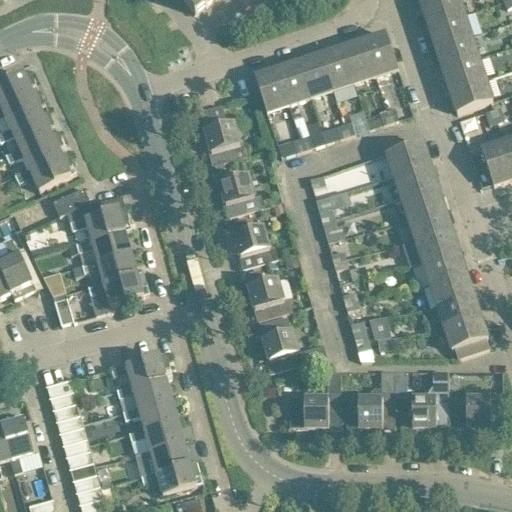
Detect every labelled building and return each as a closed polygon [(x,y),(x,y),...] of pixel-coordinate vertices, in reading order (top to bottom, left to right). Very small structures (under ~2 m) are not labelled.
[(180,0),(196,18),(195,19),(195,20),(219,0),(180,0)] [(464,19),(457,0),(448,0),(421,9),(429,31),(464,19)] [(471,41),(464,19),(429,31),(436,53),(471,41)] [(398,75),(386,39),(365,46),(376,82),(398,75)] [(478,63),(471,41),(436,53),(443,74),(478,63)] [(376,82),(365,46),(343,53),(355,89),(376,82)] [(355,89),(343,53),(321,60),(333,96),(355,89)] [(333,96),(321,60),(300,68),(311,103),(333,96)] [(486,84),(478,63),(443,74),(450,96),(486,84)] [(311,103),(300,68),(278,75),(290,111),(311,103)] [(290,111),(278,75),(255,82),(267,118),(290,111)] [(0,109),(2,113),(2,114),(34,100),(33,99),(30,91),(35,88),(30,76),(0,88),(0,109)] [(493,107),(486,84),(450,96),(457,118),(493,107)] [(45,109),(39,97),(39,96),(33,99),(34,100),(2,114),(2,113),(0,113),(0,124),(6,122),(11,134),(11,135),(43,120),(43,119),(39,112),(45,109)] [(228,129),(223,111),(200,117),(215,171),(249,161),(246,148),(240,149),(234,127),(228,129)] [(395,113),(388,116),(392,128),(399,125),(395,113)] [(501,113),(494,115),(498,127),(505,125),(501,113)] [(498,127),(494,115),(486,118),(490,130),(498,127)] [(54,129),(49,117),(49,116),(43,119),(43,120),(11,135),(11,134),(0,139),(0,147),(1,149),(15,142),(20,154),(21,155),(53,140),(52,139),(49,132),(54,129)] [(392,128),(388,116),(380,118),(384,131),(392,128)] [(352,127),(344,129),(348,142),(356,140),(352,127)] [(348,142),(344,129),(336,132),(340,145),(348,142)] [(64,150),(58,138),(58,137),(52,139),(53,140),(21,155),(20,154),(6,161),(10,169),(24,162),(30,174),(30,175),(62,161),(61,159),(58,152),(64,150)] [(308,141),(301,143),(305,156),(312,154),(308,141)] [(305,156),(301,143),(293,146),(297,159),(305,156)] [(430,169),(423,147),(387,159),(395,181),(430,169)] [(511,184),(511,170),(504,148),(482,155),(494,191),(511,184)] [(73,170),(68,158),(67,157),(61,159),(62,161),(30,175),(30,174),(15,181),(19,189),(34,183),(40,196),(72,182),(67,173),(73,170)] [(438,191),(430,169),(395,181),(402,203),(438,191)] [(248,179),(239,182),(220,187),(230,222),(264,213),(260,200),(254,201),(248,179)] [(323,182),(311,185),(313,193),(326,190),(323,182)] [(445,213),(438,191),(402,203),(409,225),(445,213)] [(84,193),(53,207),(59,222),(91,208),(84,193)] [(89,232),(92,245),(92,246),(126,237),(123,227),(129,226),(126,212),(125,212),(122,200),(91,209),(96,220),(86,223),(86,224),(71,228),(73,236),(89,232)] [(452,235),(445,213),(409,225),(416,247),(452,235)] [(332,215),(320,218),(323,227),(335,223),(332,215)] [(249,235),(246,223),(231,227),(245,274),(279,265),(275,252),(269,253),(263,232),(249,235)] [(337,231),(335,223),(323,227),(325,235),(337,231)] [(459,256),(452,235),(416,247),(424,268),(459,256)] [(77,250),(69,252),(71,260),(79,258),(95,254),(98,266),(99,268),(132,258),(126,237),(92,246),(92,245),(77,249),(77,250)] [(0,265),(0,272),(12,299),(13,298),(15,305),(23,301),(36,295),(28,277),(19,257),(12,243),(4,247),(10,261),(0,265)] [(344,256),(332,259),(334,267),(347,264),(344,256)] [(466,278),(459,256),(424,268),(431,290),(466,278)] [(295,257),(284,261),(286,271),(298,267),(295,257)] [(138,280),(138,278),(132,258),(99,268),(98,266),(83,271),(85,279),(101,275),(104,288),(105,289),(138,280)] [(349,272),(347,264),(334,267),(337,275),(349,272)] [(275,271),(246,279),(259,326),(293,317),(290,304),(284,305),(275,271)] [(0,272),(0,304),(12,299),(0,272)] [(357,275),(344,278),(346,286),(359,283),(357,275)] [(142,292),(148,290),(144,276),(138,278),(138,280),(105,289),(104,288),(89,292),(97,322),(114,317),(112,311),(144,302),(142,292)] [(474,300),(466,278),(431,290),(438,312),(474,300)] [(356,297),(343,300),(346,308),(358,305),(356,297)] [(481,321),(474,300),(438,312),(445,333),(481,321)] [(68,304),(56,307),(62,331),(75,328),(68,304)] [(360,313),(358,305),(346,308),(348,316),(360,313)] [(488,344),(481,321),(445,333),(453,356),(455,355),(458,364),(490,353),(487,344),(488,344)] [(264,343),(274,378),(327,363),(323,350),(298,357),(289,322),(261,330),(264,343)] [(367,338),(355,341),(357,349),(369,346),(367,338)] [(372,354),(369,346),(357,349),(359,357),(372,354)] [(171,372),(167,358),(112,374),(114,382),(129,378),(133,391),(133,392),(167,383),(164,374),(171,372)] [(282,404),(281,404),(289,432),(305,432),(305,433),(329,433),(342,433),(342,424),(342,397),(342,377),(332,377),(332,397),(328,397),(328,403),(290,403),(290,404),(282,404)] [(359,418),(347,419),(347,433),(383,433),(396,433),(396,424),(396,397),(396,377),(382,377),(382,393),(376,393),(371,396),(371,403),(359,403),(359,418)] [(399,421),(399,431),(413,431),(413,433),(437,433),(449,433),(449,424),(449,415),(449,400),(450,397),(450,395),(450,377),(434,377),(434,388),(424,403),(413,403),(413,421),(399,421)] [(173,404),(167,383),(133,392),(133,391),(118,395),(120,404),(135,400),(139,413),(139,414),(173,404)] [(74,398),(71,385),(47,392),(50,404),(74,398)] [(503,424),(503,397),(490,397),(490,404),(467,403),(467,433),(491,433),(491,424),(503,424)] [(78,409),(74,398),(50,404),(54,416),(78,409)] [(179,426),(173,404),(139,414),(139,413),(124,417),(126,426),(141,421),(145,434),(145,435),(179,426)] [(81,421),(78,409),(54,416),(57,428),(81,421)] [(14,421),(1,425),(0,425),(0,426),(2,432),(3,431),(12,465),(11,465),(16,481),(24,478),(20,463),(34,459),(25,425),(15,428),(14,421)] [(84,433),(81,421),(57,428),(60,440),(84,433)] [(185,447),(179,426),(145,435),(145,434),(130,438),(132,447),(148,443),(151,456),(151,457),(185,447)] [(3,431),(2,432),(0,432),(0,484),(3,484),(0,474),(0,468),(11,465),(12,465),(3,431)] [(88,445),(84,433),(60,440),(64,451),(88,445)] [(91,457),(88,445),(64,451),(67,463),(91,457)] [(191,467),(185,447),(151,457),(151,456),(136,460),(142,482),(157,477),(158,478),(191,469),(191,467)] [(94,468),(91,457),(67,463),(70,475),(94,468)] [(157,477),(142,482),(144,490),(160,486),(164,500),(164,501),(197,491),(197,490),(204,488),(201,479),(198,467),(197,466),(191,467),(191,469),(158,478),(157,477)] [(98,480),(94,468),(70,475),(74,487),(98,480)] [(101,492),(98,480),(74,487),(77,499),(101,492)] [(104,504),(101,492),(77,499),(80,511),(104,504)] [(202,511),(201,503),(178,508),(178,511),(202,511)]
